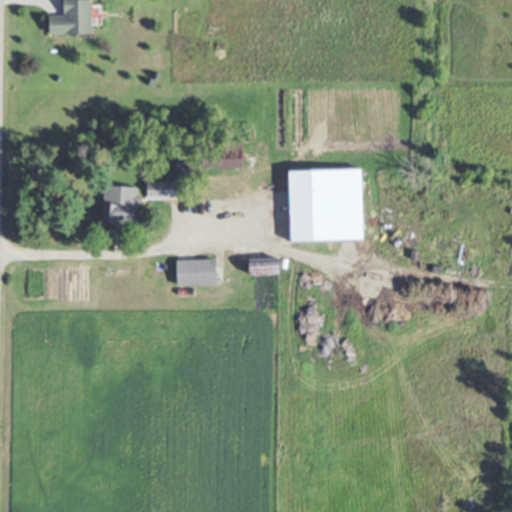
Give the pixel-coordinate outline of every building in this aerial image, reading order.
[(91,9),(81,9),(80,0),(62,0),(63,26),(49,26),(49,45),(91,45),(91,9)] [(250,197),(222,197),(222,247),(250,247),(250,197)] [(137,214),(115,214),(115,202),(102,202),(102,235),(137,235),(137,214)] [(177,297),(217,296),(217,270),(176,270),(177,297)] [(280,285),(280,270),(249,270),(249,285),(280,285)]
